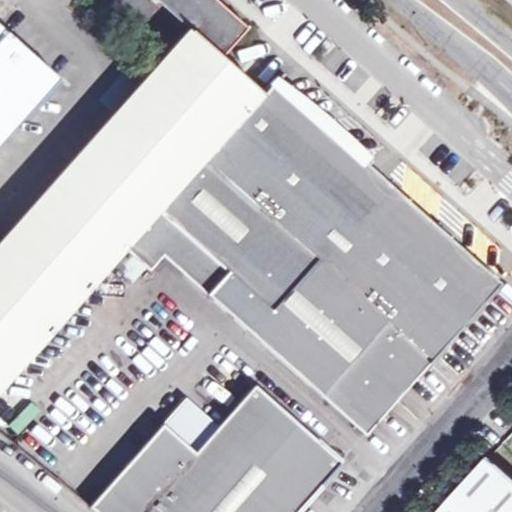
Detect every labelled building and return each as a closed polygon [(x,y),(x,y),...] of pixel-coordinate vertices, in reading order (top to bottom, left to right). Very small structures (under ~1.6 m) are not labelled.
[(222,6),(215,0),(158,0),(189,27),(197,34),(222,6)] [(247,28),(222,6),(197,34),(189,27),(148,75),(0,242),(0,388),(125,248),(262,94),(220,58),(247,28)] [(0,143),(58,78),(0,27),(0,143)] [(250,330),(387,179),(273,81),(262,94),(125,248),(151,270),(164,255),(250,330)] [(503,279),(387,179),(250,330),(367,432),(503,279)] [(295,511),(343,458),(258,385),(197,452),(165,423),(93,502),(105,511),(295,511)] [(18,431),(43,410),(33,397),(8,418),(18,431)] [(511,511),(511,475),(492,458),(444,511),(511,511)]
